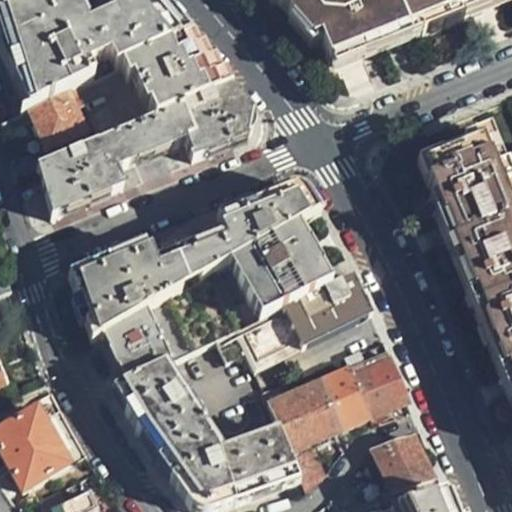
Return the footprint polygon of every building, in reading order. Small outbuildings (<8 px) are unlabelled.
[(0,0),(0,20),(35,0),(0,0)] [(118,73),(186,41),(150,0),(35,0),(0,20),(0,38),(4,48),(0,51),(4,63),(27,113),(76,91),(118,73)] [(271,0),(309,45),(316,40),(326,63),(350,51),(357,48),(360,51),(418,29),(420,36),(441,28),(441,24),(467,15),(469,10),(495,0),(271,0)] [(151,126),(227,95),(227,91),(186,41),(118,73),(126,87),(132,84),(151,126)] [(76,91),(27,113),(46,154),(84,138),(71,106),(80,102),(76,91)] [(247,122),(227,95),(151,126),(100,148),(37,173),(51,222),(120,194),(113,175),(183,148),(190,166),(244,143),(247,131),(247,122)] [(498,373),(511,407),(511,235),(505,217),(511,213),(511,209),(499,177),(490,181),(479,154),(482,152),(479,145),(435,163),(437,168),(419,175),(425,190),(422,192),(433,218),(498,373)] [(293,231),(319,218),(308,201),(284,192),(218,219),(224,236),(149,268),(142,250),(66,282),(89,348),(100,342),(143,318),(221,273),(293,231)] [(221,273),(251,329),(327,295),(293,231),(221,273)] [(251,329),(221,273),(143,318),(166,366),(213,345),(220,343),(251,329)] [(334,304),(330,295),(327,295),(251,329),(220,343),(227,358),(246,350),(261,383),(349,343),(346,334),(351,331),(339,302),(334,304)] [(166,366),(143,318),(100,342),(112,365),(123,386),(166,366)] [(224,511),(299,487),(286,457),(275,434),(256,441),(253,436),(214,451),(201,431),(205,433),(229,433),(236,433),(244,429),(247,426),(248,422),(249,419),(242,403),(257,396),(244,370),(240,367),(234,365),(220,363),(213,345),(166,366),(123,386),(110,392),(153,460),(190,511),(224,511)] [(369,422),(406,406),(384,357),(348,373),(369,422)] [(348,373),(318,386),(340,434),(369,422),(348,373)] [(275,434),(286,457),(310,446),(340,434),(318,386),(280,403),(275,390),(265,393),(260,396),(275,434)] [(70,433),(54,405),(41,413),(18,424),(5,432),(0,434),(0,452),(22,494),(85,461),(70,433)] [(0,421),(5,432),(18,424),(13,416),(0,421)] [(394,497),(399,509),(437,499),(423,467),(413,441),(370,455),(392,497),(394,497)] [(286,457),(299,487),(305,496),(316,487),(324,478),(310,446),(286,457)] [(0,472),(0,489),(4,495),(10,490),(0,472)] [(34,508),(36,511),(93,511),(87,498),(69,506),(64,494),(41,505),(34,508)] [(16,505),(19,511),(24,511),(34,508),(41,505),(36,495),(16,505)] [(399,509),(386,511),(448,511),(443,498),(437,499),(399,509)]
